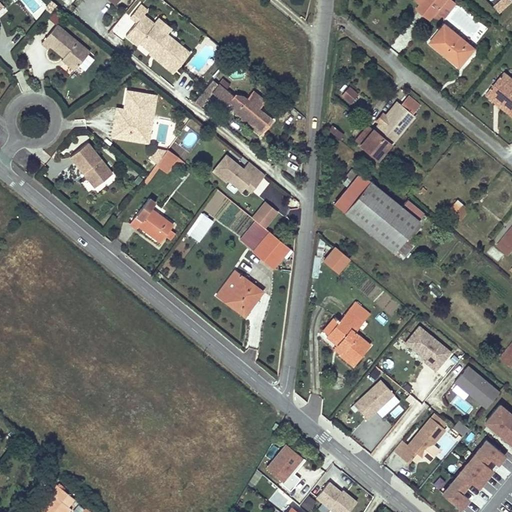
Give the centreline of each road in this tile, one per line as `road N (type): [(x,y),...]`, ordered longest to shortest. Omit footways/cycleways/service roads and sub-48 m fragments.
road 1 (tertiary): [(284,406),(0,169)]
road 2 (residential): [(322,39),(284,406)]
road 3 (residential): [(326,14),(511,160)]
road 4 (tertiary): [(408,511),(284,406)]
road 5 (residential): [(18,139),(34,144),(50,136),(50,106),(21,101),(10,127)]
